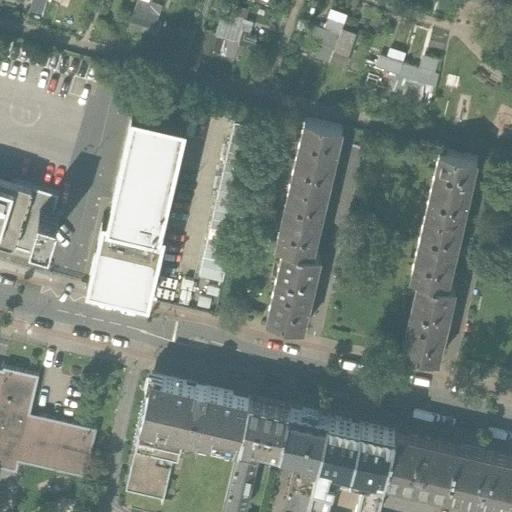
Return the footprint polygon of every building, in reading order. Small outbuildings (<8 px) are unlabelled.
[(35,0),(32,10),(47,15),(52,0),(35,0)] [(139,0),(131,28),(161,37),(171,2),(165,0),(139,0)] [(319,54),(352,64),(362,29),(348,25),(352,10),(333,4),(319,54)] [(222,32),(228,33),(228,53),(260,54),(261,17),(222,16),(222,32)] [(408,60),(410,52),(383,46),(375,83),(430,95),(440,54),(427,51),(425,63),(408,60)] [(187,116),(134,104),(108,213),(104,212),(88,283),(151,298),(167,228),(162,227),(187,116)] [(237,274),(257,118),(227,114),(207,270),(237,274)] [(288,178),(330,188),(345,125),(303,115),(288,178)] [(440,147),(426,211),(466,220),(480,156),(440,147)] [(0,238),(44,252),(46,243),(51,245),(65,199),(60,197),(62,190),(0,171),(0,238)] [(280,242),(315,250),(330,188),(288,178),(273,241),(280,242)] [(451,284),(466,220),(426,211),(411,275),(417,276),(451,284)] [(315,250),(280,242),(263,314),(307,324),(324,252),(315,250)] [(458,285),(451,284),(417,276),(400,350),(441,359),(458,285)] [(28,412),(37,375),(2,367),(1,371),(0,371),(0,467),(14,471),(17,457),(87,473),(97,427),(28,412)] [(187,426),(192,428),(244,439),(254,396),(204,384),(153,373),(127,485),(163,493),(172,454),(180,456),(187,426)] [(283,448),(293,405),(254,396),(244,439),(230,500),(250,505),(264,444),(283,448)] [(310,504),(332,413),(293,405),(283,448),(304,453),(303,456),(298,459),(288,499),(310,504)] [(338,461),(355,465),(366,421),(332,413),(310,504),(327,508),(338,461)] [(380,511),(389,472),(399,429),(366,421),(355,465),(369,468),(360,506),(380,511)] [(453,487),(463,444),(399,429),(389,472),(453,487)] [(511,454),(463,444),(453,487),(511,500),(511,454)] [(308,511),(310,504),(288,499),(285,511),(308,511)]
